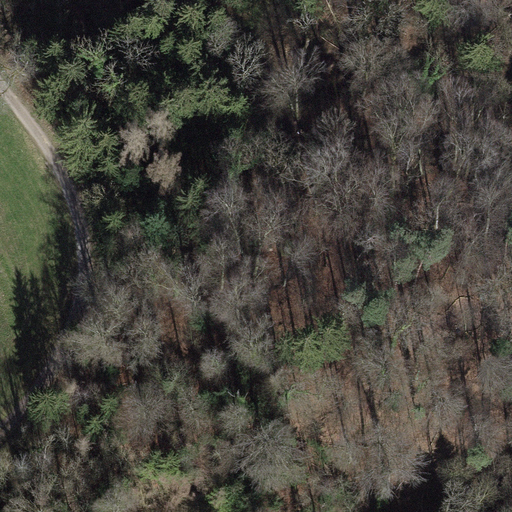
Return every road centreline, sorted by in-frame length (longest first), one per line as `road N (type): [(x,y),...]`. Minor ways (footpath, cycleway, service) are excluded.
road 1 (track): [(77,285),(155,348),(283,335),(383,305),(511,311)]
road 2 (track): [(0,423),(56,363),(82,264),(50,156),(0,87)]
